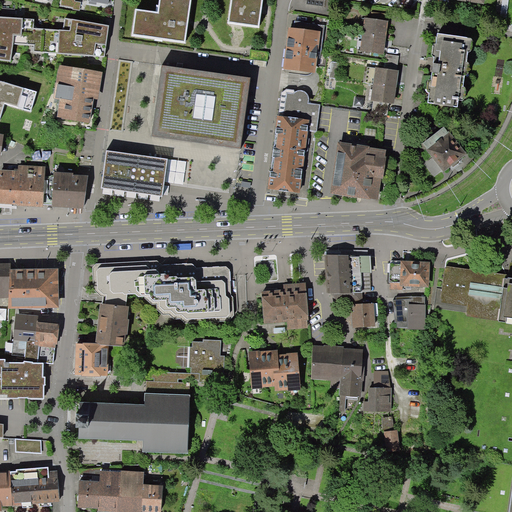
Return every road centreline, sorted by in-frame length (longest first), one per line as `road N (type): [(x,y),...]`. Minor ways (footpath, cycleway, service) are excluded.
road 1 (residential): [(82,233),(56,429),(65,511)]
road 2 (residential): [(118,0),(82,233)]
road 3 (residential): [(257,226),(282,0)]
road 4 (residential): [(391,219),(426,0)]
road 5 (primary): [(82,233),(257,226)]
road 6 (primary): [(257,226),(391,219)]
road 7 (primary): [(391,219),(429,234),(511,212)]
road 8 (primary): [(502,185),(447,222),(391,219)]
